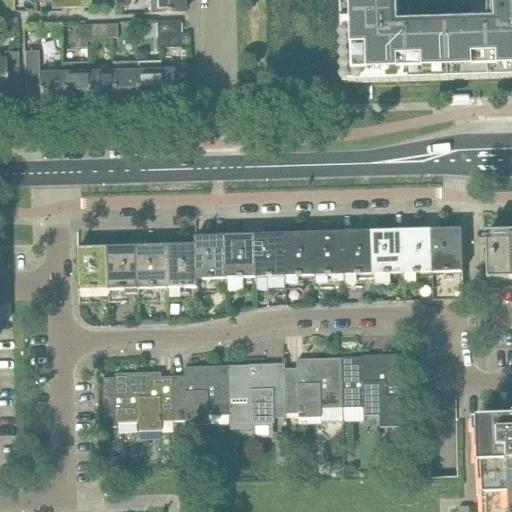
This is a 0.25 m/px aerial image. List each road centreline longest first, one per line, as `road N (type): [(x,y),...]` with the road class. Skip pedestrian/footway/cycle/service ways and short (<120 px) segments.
road 1 (residential): [(511,387),(466,382),(442,365),(430,320),(410,315),(280,320),(179,343),(61,347)]
road 2 (residential): [(58,207),(454,195),(468,154)]
road 3 (tertiary): [(214,168),(468,154)]
road 4 (residential): [(0,498),(63,495),(61,347)]
road 5 (residential): [(214,168),(211,0)]
road 6 (tertiary): [(57,174),(214,168)]
